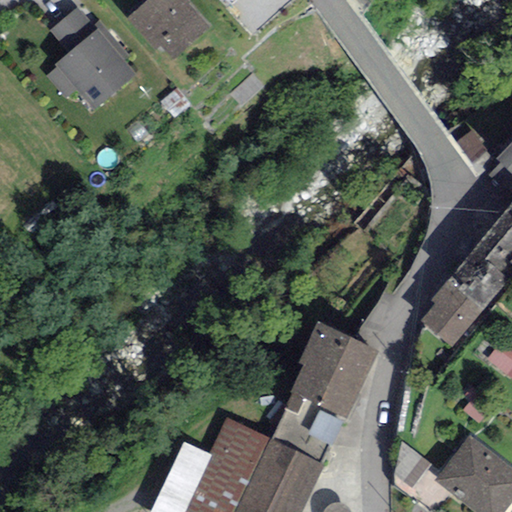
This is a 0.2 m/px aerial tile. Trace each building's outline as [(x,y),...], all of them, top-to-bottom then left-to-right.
[(205,27),(179,0),(155,0),(135,20),(157,43),(162,39),(176,54),(205,27)] [(134,72),(78,7),(51,30),(70,52),(58,63),(95,106),(134,72)] [(483,141),(466,118),(448,131),(465,154),(483,141)] [(511,141),(496,159),(500,163),(487,176),(505,193),(511,185),(511,141)] [(511,265),(511,203),(430,300),(435,304),(421,321),(451,347),(508,280),(503,276),(511,265)] [(377,351),(316,323),(298,362),(304,365),(284,407),(297,413),(304,398),(347,418),(377,351)] [(511,353),(500,344),(487,361),(511,380),(511,353)] [(302,511),(325,467),(226,418),(208,455),(184,443),(150,511),(302,511)] [(503,511),(511,501),(511,468),(469,435),(433,480),(474,511),(503,511)]
